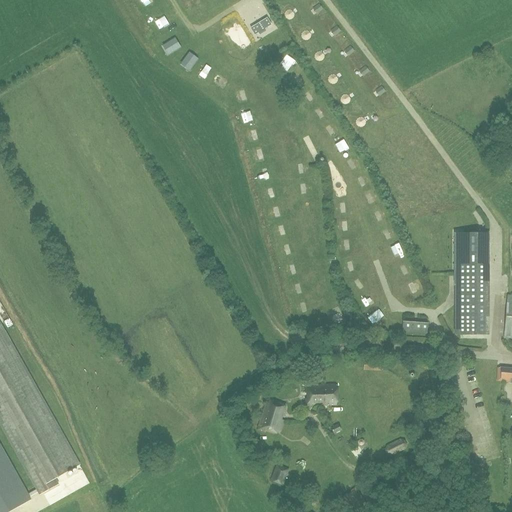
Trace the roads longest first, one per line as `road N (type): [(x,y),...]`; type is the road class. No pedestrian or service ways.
road 1 (track): [(203,27),(248,87),(277,148),(318,308)]
road 2 (track): [(227,404),(349,347),(455,355)]
road 3 (track): [(265,129),(299,121),(311,127),(357,199),(375,260)]
road 4 (track): [(295,0),(375,112),(407,107)]
